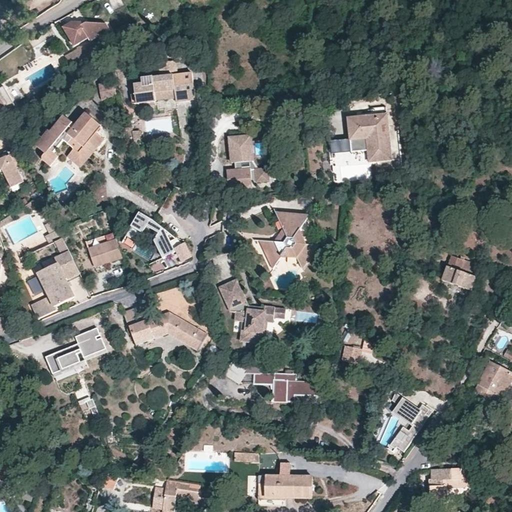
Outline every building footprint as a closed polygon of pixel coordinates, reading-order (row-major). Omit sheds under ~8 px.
[(71,26),(64,30),(74,47),(89,38),(92,42),(111,30),(107,24),(87,23),(84,25),(83,23),(72,22),(69,24),(71,26)] [(68,57),(74,66),(95,53),(90,45),(68,57)] [(198,101),(195,75),(181,77),(180,63),(163,65),(164,78),(164,79),(163,79),(157,79),(157,78),(146,79),(146,85),(137,86),(138,95),(134,95),(134,104),(139,103),(139,105),(158,103),(158,101),(178,99),(178,103),(181,103),(198,101)] [(117,98),(114,81),(100,84),(103,101),(117,98)] [(17,105),(7,86),(0,90),(0,118),(11,112),(10,110),(17,105)] [(370,137),(370,143),(372,160),(394,158),(389,113),(381,114),(379,114),(377,114),(375,114),(374,114),(372,115),(370,115),(369,115),(367,115),(365,115),(363,116),(350,117),(352,139),(370,137)] [(93,147),(98,151),(102,146),(107,141),(99,134),(104,128),(89,115),(81,124),(83,126),(78,132),(72,127),(64,120),(53,133),(47,141),(45,139),(39,147),(48,154),(44,160),(52,168),(60,159),(56,155),(66,143),(76,151),(73,155),(81,162),(93,147)] [(66,117),(64,120),(72,127),(75,124),(66,117)] [(43,138),(45,139),(47,141),(53,133),(50,130),(43,138)] [(236,161),(237,169),(251,168),(252,169),(259,168),(252,159),(255,159),(253,136),(231,138),(233,161),(236,161)] [(83,169),(98,151),(93,147),(81,162),(73,155),(70,159),(83,169)] [(24,183),(11,157),(13,156),(10,150),(0,154),(0,172),(3,171),(12,189),(24,183)] [(237,169),(228,169),(228,178),(229,188),(241,187),(253,186),(253,182),(271,181),(270,167),(259,168),(252,169),(251,168),(237,169)] [(138,209),(130,223),(142,231),(146,225),(156,230),(152,238),(161,254),(175,248),(166,228),(138,209)] [(293,248),(299,259),(303,268),(319,245),(307,244),(300,229),(310,215),(276,211),(284,229),(278,236),(279,240),(277,241),(274,241),(264,240),(267,247),(264,249),(270,262),(277,262),(280,258),(287,258),(283,251),(287,247),(293,248)] [(493,229),(497,218),(485,212),(480,223),(493,229)] [(58,229),(55,220),(45,225),(49,234),(58,229)] [(62,239),(58,229),(49,234),(46,236),(50,244),(55,242),(62,239)] [(68,250),(62,239),(55,242),(61,253),(68,250)] [(125,260),(119,242),(91,250),(97,269),(110,265),(125,260)] [(183,263),(192,257),(185,242),(175,248),(183,263)] [(287,258),(299,259),(293,248),(287,247),(283,251),(287,258)] [(81,274),(69,252),(57,258),(59,264),(38,274),(49,297),(32,306),(39,320),(57,311),(56,307),(76,297),(68,280),(74,277),(81,274)] [(474,282),(477,276),(461,271),(465,260),(453,255),(444,280),(472,290),(474,282)] [(461,271),(477,276),(480,265),(465,260),(461,271)] [(33,294),(42,291),(36,276),(28,279),(33,294)] [(265,345),(266,321),(286,322),(287,310),(257,308),(257,311),(250,310),(237,281),(228,284),(220,288),(230,312),(237,313),(236,330),(243,331),(242,343),(265,345)] [(209,335),(171,312),(151,320),(144,304),(135,308),(126,312),(125,312),(138,343),(170,332),(201,350),(209,335)] [(0,331),(21,328),(11,314),(0,316),(0,331)] [(99,332),(97,327),(77,336),(80,343),(45,357),(52,373),(79,362),(76,353),(81,351),(84,359),(107,350),(102,339),(98,341),(95,334),(99,332)] [(363,350),(347,347),(344,361),(360,364),(363,350)] [(288,394),(297,394),(321,395),(321,381),(298,380),(298,374),(262,373),(262,367),(247,366),(247,368),(234,360),(226,374),(240,383),(245,373),(255,373),(255,383),(256,383),(256,384),(257,384),(266,384),(274,384),(275,385),(275,386),(275,396),(273,396),(273,402),(288,402),(288,394)] [(503,396),(511,378),(511,372),(491,362),(475,393),(480,396),(494,403),(498,394),(503,396)] [(423,404),(428,394),(416,388),(412,399),(423,404)] [(288,402),(294,403),(295,403),(297,402),(297,394),(288,394),(288,402)] [(405,429),(390,450),(395,453),(398,448),(404,452),(416,434),(429,416),(424,413),(429,406),(424,403),(420,409),(398,394),(394,400),(400,404),(395,411),(414,425),(409,432),(405,429)] [(80,405),(91,401),(89,396),(79,399),(80,405)] [(97,406),(96,406),(91,408),(94,417),(100,414),(97,406)] [(506,436),(510,427),(501,424),(498,433),(506,436)] [(259,461),(259,452),(235,452),(235,461),(259,461)] [(282,462),(282,475),(291,475),(291,472),(287,472),(287,467),(287,462),(282,462)] [(433,468),(433,469),(433,478),(431,478),(431,484),(431,487),(431,501),(448,500),(448,490),(448,486),(465,486),(473,478),(485,478),(493,467),(433,468)] [(14,488),(12,470),(6,470),(0,471),(0,489),(2,489),(10,488),(14,488)] [(112,488),(115,477),(109,474),(105,485),(112,488)] [(267,497),(259,497),(259,505),(286,505),(286,497),(292,497),(313,498),(313,476),(291,475),(282,475),(265,475),(265,480),(267,480),(267,497)] [(211,503),(214,490),(201,488),(202,484),(168,479),(166,492),(161,492),(160,501),(159,508),(175,511),(177,497),(211,503)] [(265,480),(259,479),(259,497),(267,497),(267,480),(265,480)]
